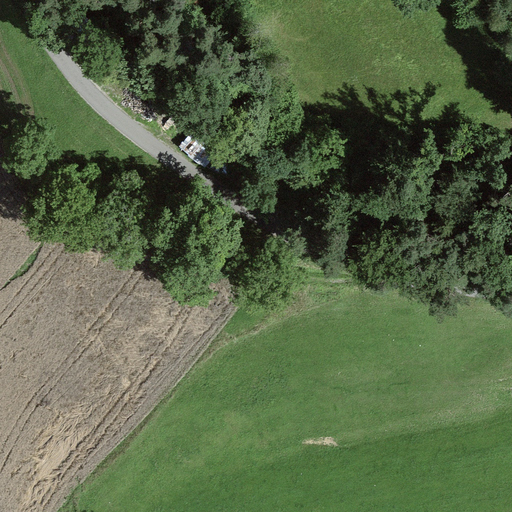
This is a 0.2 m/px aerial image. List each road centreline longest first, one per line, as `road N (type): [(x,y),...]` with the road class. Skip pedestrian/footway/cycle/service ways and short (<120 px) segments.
road 1 (unclassified): [(26,0),(105,101),(188,161),(296,223),(511,295)]
road 2 (track): [(187,419),(238,357),(433,265)]
